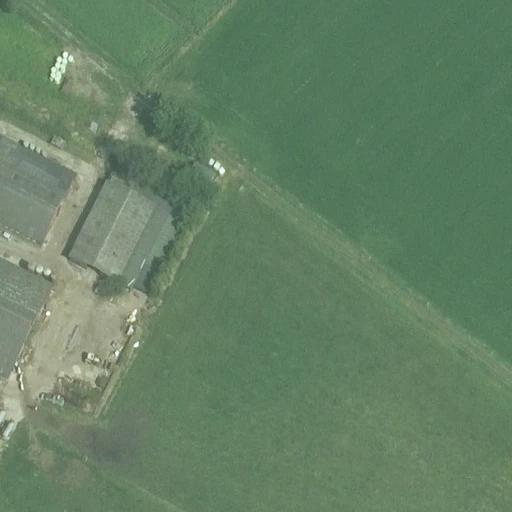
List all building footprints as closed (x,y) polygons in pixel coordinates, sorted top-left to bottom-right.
[(197,149),(171,130),(165,137),(192,155),(197,149)] [(0,140),(0,225),(42,246),(76,178),(0,140)] [(215,176),(195,165),(180,194),(199,205),(215,176)] [(68,262),(116,285),(154,209),(168,217),(176,202),(137,184),(136,186),(112,174),(106,186),(68,262)] [(0,374),(9,379),(54,288),(0,261),(0,374)]
